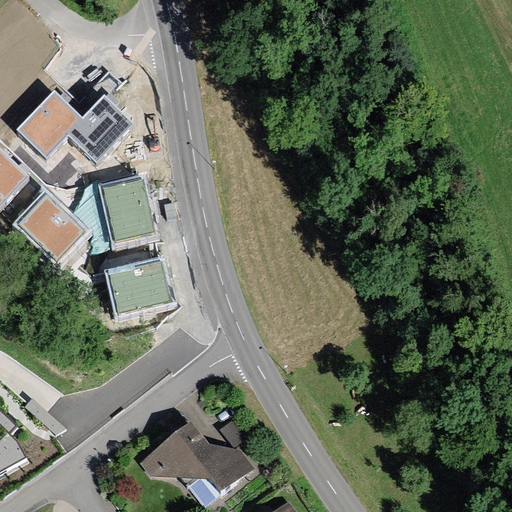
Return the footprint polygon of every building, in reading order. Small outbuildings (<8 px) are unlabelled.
[(46,157),(67,134),(84,118),(55,90),(17,129),(46,157)] [(84,118),(67,134),(96,161),(133,123),(105,95),(84,118)] [(0,205),(28,176),(0,149),(0,205)] [(143,176),(100,185),(112,243),(155,234),(143,176)] [(47,194),(19,224),(58,260),(85,230),(47,194)] [(164,259),(107,271),(117,314),(174,302),(164,259)] [(0,477),(27,462),(13,437),(0,424),(0,477)] [(212,459),(187,428),(143,466),(149,477),(181,476),(206,509),(251,470),(237,456),(212,459)]
